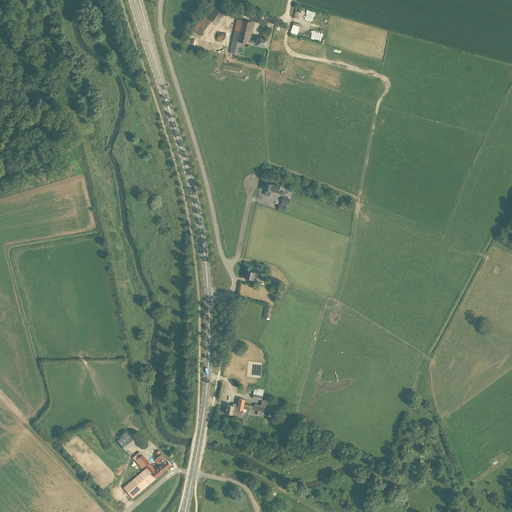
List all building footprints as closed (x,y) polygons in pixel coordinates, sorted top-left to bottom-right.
[(203,32),(212,21),(217,25),(227,12),(218,5),(197,33),(202,37),(204,34),(203,32)] [(253,23),(237,19),(232,40),(249,44),(256,46),(257,42),(249,40),(253,23)] [(292,25),(289,32),(296,34),(298,27),(292,25)] [(258,38),(257,42),(256,46),(267,48),(268,40),(258,38)] [(242,42),(232,40),(229,53),(239,55),(242,42)] [(272,191),(279,193),(280,187),(265,183),(264,190),(266,191),(265,195),(270,196),(271,192),(272,191)] [(290,199),(283,198),(281,205),(279,204),(278,210),(286,212),(287,205),(289,205),(290,199)] [(261,279),(261,275),(255,272),(246,271),(245,279),(254,280),(254,278),(261,279)] [(269,320),(271,308),(265,306),(262,319),(269,320)] [(252,399),(262,401),(262,400),(264,392),(254,391),(252,399)] [(242,417),(242,416),(244,404),(245,401),(239,400),(238,406),(236,405),(236,404),(233,404),(233,406),(227,405),(226,414),(233,415),(242,417)] [(250,405),(244,404),(242,416),(248,418),(249,409),(254,410),(264,412),(267,401),(262,400),(262,401),(261,405),(255,404),(255,406),(250,405)] [(117,441),(125,451),(126,451),(138,441),(129,430),(117,441)] [(145,469),(147,469),(151,473),(155,470),(139,451),(132,458),(135,461),(141,469),(143,471),(145,469)] [(154,460),(159,466),(167,460),(162,454),(159,451),(155,454),(157,457),(154,460)] [(155,478),(156,479),(171,465),(167,460),(159,466),(155,470),(151,473),(155,478)] [(156,479),(155,478),(151,473),(147,469),(145,469),(143,471),(134,479),(130,482),(123,488),(132,498),(156,479)]
